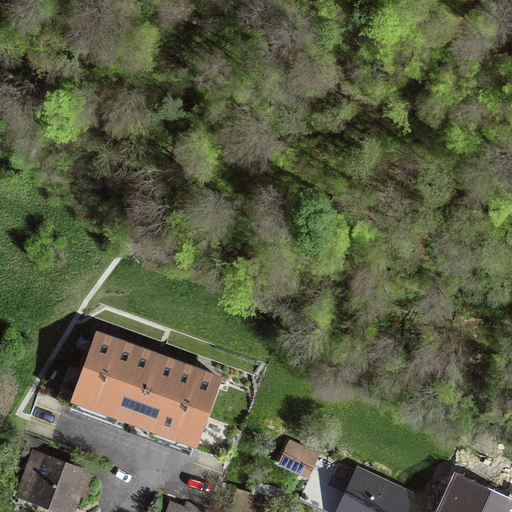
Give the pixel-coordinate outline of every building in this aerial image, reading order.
[(142,432),(192,450),(219,378),(97,333),(71,406),(121,424),(124,417),(145,425),(142,432)] [(69,511),(85,472),(45,458),(50,445),(29,437),(24,450),(34,454),(26,473),(35,477),(27,496),(69,511)] [(311,453),(288,442),(279,462),(302,472),(311,453)] [(402,511),(410,496),(359,471),(339,511),(402,511)] [(511,511),(511,507),(460,483),(447,511),(511,511)]
